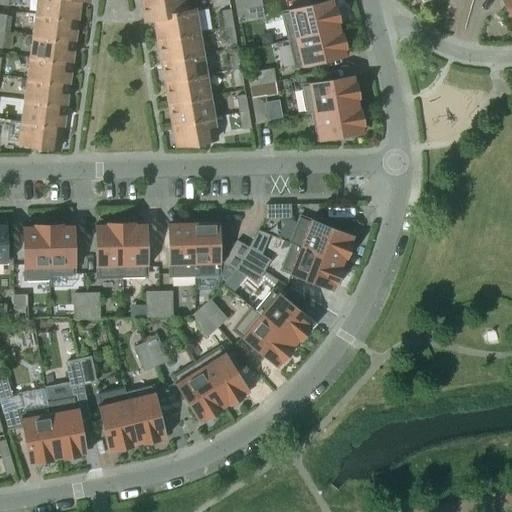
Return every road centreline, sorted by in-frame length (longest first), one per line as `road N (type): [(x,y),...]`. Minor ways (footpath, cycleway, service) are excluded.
road 1 (residential): [(0,507),(182,473),(277,415),(350,331),(388,244),(405,154)]
road 2 (residential): [(0,167),(405,154)]
road 3 (residential): [(380,33),(412,29),(452,54),(511,57)]
road 4 (residential): [(405,154),(380,33)]
